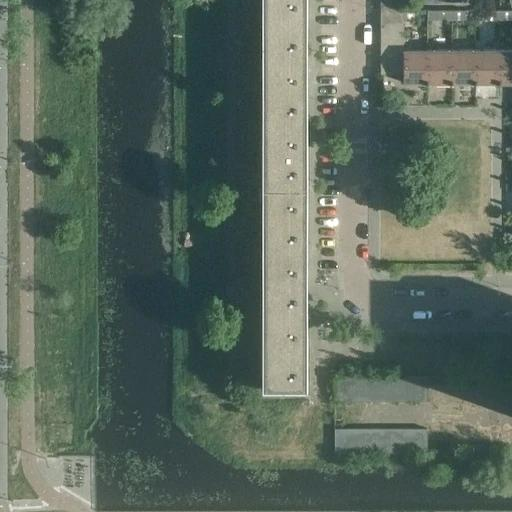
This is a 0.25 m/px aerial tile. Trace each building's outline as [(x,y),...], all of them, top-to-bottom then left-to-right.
[(259,0),(260,55),(304,56),(304,19),(305,19),(305,8),(303,8),(303,0),(259,0)] [(403,11),(380,11),(380,24),(403,24),(403,19),(417,20),(417,10),(403,10),(403,11)] [(437,10),(436,19),(451,19),(452,19),(452,15),(451,15),(449,15),(449,10),(437,10)] [(449,10),(449,15),(451,15),(452,15),(452,19),(464,19),(464,11),(451,10),(449,10)] [(497,10),(484,10),(484,19),(499,19),(500,19),(500,15),(499,15),(497,15),(497,10)] [(499,10),(497,10),(497,15),(499,15),(500,15),(500,19),(511,19),(511,10),(499,10)] [(403,24),(380,24),(380,36),(403,36),(403,24)] [(403,36),(380,36),(380,48),(403,48),(403,36)] [(403,48),(402,48),(402,60),(402,73),(402,82),(427,82),(427,48),(413,48),(413,37),(403,36),(403,48)] [(403,48),(380,48),(380,60),(402,60),(402,48),(403,48)] [(451,49),(427,48),(427,82),(451,83),(451,49)] [(511,48),(499,49),(499,83),(511,82),(511,48)] [(475,49),(451,49),(451,83),(475,83),(475,49)] [(475,49),(475,83),(499,83),(499,49),(475,49)] [(304,56),(260,55),(260,119),(303,120),(303,92),(305,92),(305,82),(304,82),(304,56)] [(402,73),(402,60),(380,60),(380,73),(402,73)] [(303,120),(260,119),(260,183),(304,183),(304,156),(305,156),(305,146),(304,146),(303,120)] [(260,183),(260,247),(304,247),(304,220),(306,220),(305,210),(304,210),(304,183),(260,183)] [(304,247),(260,247),(260,311),(304,311),(304,284),(305,284),(305,273),(304,273),(304,247)] [(304,311),(260,311),(260,385),(304,384),(304,348),(306,348),(306,337),(304,337),(304,311)] [(346,375),(335,375),(335,399),(346,399),(346,375)] [(358,375),(346,375),(346,399),(358,399),(358,375)] [(369,375),(358,375),(358,399),(369,399),(369,375)] [(381,376),(369,375),(369,399),(381,399),(381,376)] [(392,376),(381,376),(381,399),(392,399),(392,376)] [(404,376),(392,376),(392,399),(404,399),(404,376)] [(416,376),(404,376),(404,399),(415,399),(416,376)] [(427,376),(416,376),(415,399),(427,399),(427,376)] [(346,428),(334,428),(335,451),(346,451),(346,428)] [(357,428),(346,428),(346,451),(358,451),(357,428)] [(369,428),(357,428),(358,451),(369,451),(369,428)] [(380,428),(369,428),(369,451),(381,451),(380,428)] [(392,428),(380,428),(381,451),(392,451),(392,428)] [(404,428),(392,428),(392,451),(404,451),(404,428)] [(415,428),(404,428),(404,451),(415,451),(415,428)] [(426,428),(415,428),(415,451),(427,451),(426,428)]
